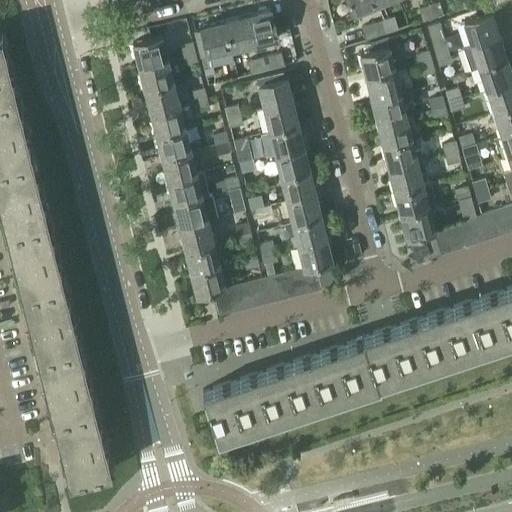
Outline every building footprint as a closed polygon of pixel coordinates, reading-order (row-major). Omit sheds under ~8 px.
[(376,0),(350,0),(355,12),(362,9),(363,12),(380,7),(377,2),(376,0)] [(439,1),(430,4),(434,16),(443,13),(439,1)] [(434,16),(430,4),(421,7),(424,19),(434,16)] [(271,7),(247,13),(256,48),(256,49),(267,46),(265,39),(278,36),(271,7)] [(472,42),(500,33),(493,10),(464,20),(472,42)] [(247,13),(225,18),(232,47),(246,44),(248,51),(256,48),(247,13)] [(395,15),(384,18),(388,31),(399,27),(395,15)] [(202,28),(195,29),(207,75),(215,73),(210,53),(232,47),(225,18),(201,24),(202,28)] [(388,31),(384,18),(363,24),(367,37),(388,31)] [(441,20),(429,23),(434,43),(437,53),(450,50),(463,45),(458,31),(445,35),(441,20)] [(0,98),(18,94),(2,32),(0,32),(0,98)] [(470,68),(479,65),(508,55),(500,33),(472,42),(463,45),(470,68)] [(133,41),(139,65),(167,58),(162,35),(162,34),(133,41)] [(370,50),(360,52),(366,75),(395,68),(387,36),(368,42),(370,50)] [(180,44),(182,54),(195,51),(193,40),(180,44)] [(417,52),(420,62),(432,58),(430,48),(417,52)] [(282,50),(259,57),(262,69),(285,63),(282,50)] [(450,50),(437,53),(440,64),(453,60),(450,50)] [(195,51),(182,54),(185,64),(198,61),(195,51)] [(486,87),(511,78),(511,68),(508,55),(479,65),(486,87)] [(262,69),(259,57),(249,59),(252,72),(262,69)] [(139,65),(145,88),(173,81),(167,58),(139,65)] [(432,58),(420,62),(423,72),(435,68),(432,58)] [(366,75),(372,98),(401,91),(395,68),(366,75)] [(257,77),(265,106),(294,99),(288,75),(285,76),(283,70),(257,77)] [(494,110),(511,103),(511,78),(486,87),(494,110)] [(145,88),(151,111),(179,104),(173,81),(145,88)] [(447,89),(450,99),(462,95),(459,86),(447,89)] [(191,90),(194,100),(206,96),(204,87),(191,90)] [(372,98),(378,122),(407,114),(401,91),(372,98)] [(0,98),(0,165),(33,157),(18,94),(0,98)] [(430,97),(433,107),(445,104),(442,94),(430,97)] [(462,95),(450,99),(453,109),(465,105),(462,95)] [(206,96),(194,100),(196,110),(209,107),(206,96)] [(265,106),(270,129),(299,122),(294,99),(265,106)] [(226,105),(228,115),(241,112),(239,102),(226,105)] [(501,132),(511,128),(511,103),(494,110),(501,132)] [(151,111),(156,134),(186,126),(190,125),(188,120),(184,122),(179,104),(151,111)] [(433,107),(424,110),(426,117),(436,118),(448,114),(445,104),(433,107)] [(241,112),(228,115),(231,126),(244,122),(241,112)] [(378,122),(383,144),(413,137),(407,114),(378,122)] [(271,154),(276,153),(305,146),(299,122),(270,129),(274,144),(269,145),(271,154)] [(156,134),(162,157),(191,150),(185,127),(186,127),(186,126),(156,134)] [(509,154),(511,153),(511,128),(501,132),(496,134),(500,143),(504,141),(509,154)] [(213,133),(215,143),(228,140),(226,130),(213,133)] [(460,135),(463,145),(475,141),(473,131),(460,135)] [(383,144),(389,167),(424,158),(422,150),(416,151),(413,137),(383,144)] [(228,140),(215,143),(218,153),(231,150),(228,140)] [(443,143),(445,152),(458,149),(456,140),(443,143)] [(475,141),(463,145),(469,167),(482,163),(475,141)] [(276,153),(282,175),(311,168),(305,146),(276,153)] [(237,151),(240,162),(252,159),(250,148),(237,151)] [(458,149),(445,152),(448,163),(461,159),(458,149)] [(162,157),(168,180),(197,173),(191,150),(162,157)] [(507,180),(511,178),(511,153),(509,154),(511,164),(511,166),(503,170),(507,180)] [(0,165),(0,200),(8,229),(49,219),(33,157),(0,165)] [(389,167),(395,190),(424,183),(421,169),(426,167),(424,158),(389,167)] [(252,159),(240,162),(242,171),(255,168),(252,159)] [(311,168),(282,175),(288,198),(316,191),(311,168)] [(168,180),(174,202),(209,193),(204,171),(197,173),(168,180)] [(224,179),(227,189),(239,185),(237,175),(224,179)] [(473,180),(476,190),(488,186),(486,176),(473,180)] [(395,190),(401,214),(430,206),(439,204),(433,181),(424,183),(395,190)] [(456,188),(458,197),(471,194),(468,184),(456,188)] [(239,185),(227,189),(229,199),(242,195),(239,185)] [(488,186),(476,190),(479,201),(492,197),(488,186)] [(288,198),(271,202),(274,213),(279,211),(283,224),(294,222),(322,215),(316,191),(288,198)] [(209,193),(174,202),(180,226),(208,219),(218,217),(212,192),(209,193)] [(264,204),(261,194),(249,197),(251,207),(264,204)] [(500,206),(508,230),(511,228),(511,204),(511,202),(500,206)] [(473,204),(461,208),(464,217),(476,214),(473,204)] [(260,206),(252,208),(254,218),(262,216),(260,206)] [(420,254),(430,251),(423,232),(435,230),(436,229),(435,228),(430,206),(401,214),(406,236),(410,236),(413,249),(420,254)] [(489,210),(497,234),(508,230),(500,206),(489,210)] [(489,210),(478,214),(486,237),(497,234),(489,210)] [(478,214),(468,218),(476,241),(486,237),(478,214)] [(294,245),(299,244),(328,237),(322,215),(294,222),(297,235),(292,236),(294,245)] [(468,218),(457,221),(464,245),(476,241),(468,218)] [(19,272),(23,291),(65,280),(49,219),(8,229),(19,272)] [(180,226),(185,248),(214,241),(208,219),(180,226)] [(457,221),(446,225),(453,248),(464,245),(457,221)] [(235,225),(238,235),(251,232),(248,222),(235,225)] [(436,229),(435,230),(443,252),(453,248),(446,225),(435,228),(436,229)] [(423,232),(430,251),(431,256),(443,252),(435,230),(423,232)] [(251,232),(238,235),(240,245),(253,242),(251,232)] [(299,244),(305,266),(305,267),(316,264),(321,284),(330,281),(334,274),(330,261),(334,260),(328,237),(299,244)] [(260,243),(262,253),(275,250),(272,240),(260,243)] [(185,248),(191,271),(220,264),(214,241),(185,248)] [(275,250),(262,253),(264,262),(277,259),(275,250)] [(259,264),(256,255),(244,258),(246,267),(259,264)] [(197,294),(214,289),(226,287),(226,285),(225,285),(220,264),(191,271),(197,294)] [(316,264),(305,267),(310,290),(322,287),(321,284),(316,264)] [(305,266),(293,269),(299,292),(310,290),(305,267),(305,266)] [(293,269),(282,272),(288,295),(299,292),(293,269)] [(282,272),(271,275),(277,298),(288,295),(282,272)] [(271,275),(260,278),(266,301),(277,298),(271,275)] [(260,278),(249,281),(255,304),(266,301),(260,278)] [(23,291),(39,353),(80,343),(65,280),(23,291)] [(249,281),(237,284),(244,307),(255,304),(249,281)] [(511,283),(471,298),(486,345),(511,336),(511,283)] [(237,284),(226,287),(232,310),(244,307),(237,284)] [(226,287),(214,289),(220,313),(232,310),(226,287)] [(471,298),(417,315),(433,363),(486,345),(471,298)] [(417,315),(363,333),(380,382),(380,381),(433,363),(417,315)] [(363,335),(310,353),(326,400),(380,382),(363,333),(363,335)] [(39,353),(54,415),(96,404),(80,343),(39,353)] [(310,353),(257,370),(273,418),(326,400),(310,353)] [(273,418),(257,370),(203,388),(218,436),(273,418)] [(96,404),(54,415),(69,478),(72,478),(73,484),(97,478),(96,472),(112,467),(96,404)]
